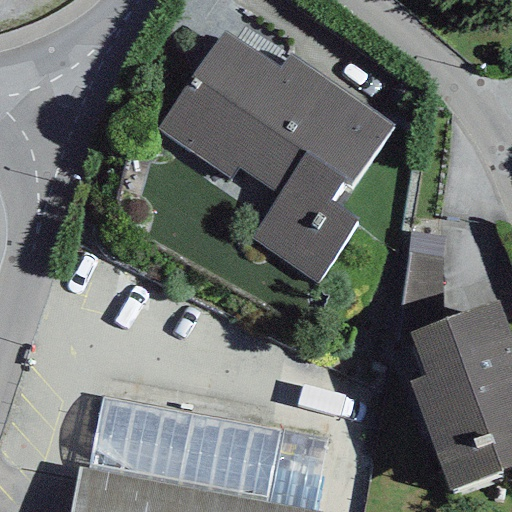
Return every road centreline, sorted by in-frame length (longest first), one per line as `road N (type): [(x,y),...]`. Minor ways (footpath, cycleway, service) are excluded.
road 1 (residential): [(70,102),(0,336)]
road 2 (residential): [(511,154),(364,0)]
